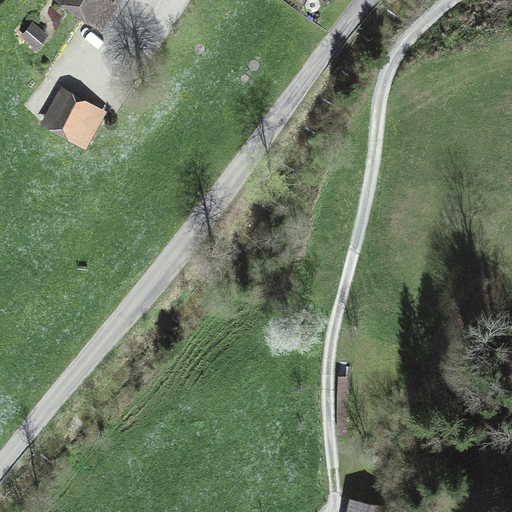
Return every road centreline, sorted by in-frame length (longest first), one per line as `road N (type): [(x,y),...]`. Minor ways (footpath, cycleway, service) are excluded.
road 1 (unclassified): [(0,466),(209,211),(366,0)]
road 2 (track): [(333,511),(326,384),(332,327),(366,199),(378,105),(397,53),(449,0)]
